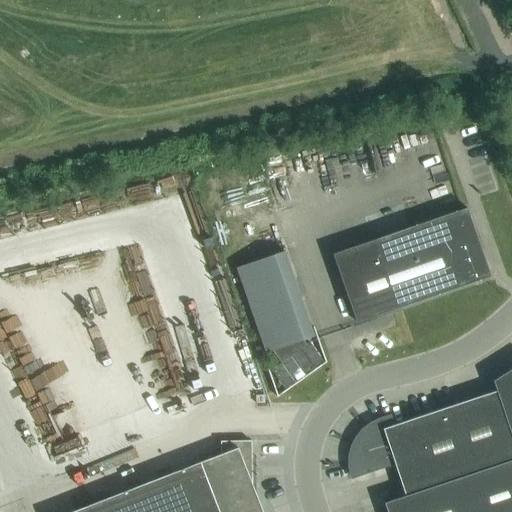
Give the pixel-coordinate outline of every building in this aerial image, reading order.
[(491,278),(467,210),(333,257),(356,325),(491,278)] [(324,364),(310,344),(307,346),(304,342),(315,339),(284,254),(237,270),(267,355),(274,353),(282,365),(272,372),(286,391),(324,364)] [(405,495),(511,458),(511,370),(493,382),(497,393),(393,428),(390,419),(380,422),(372,426),(364,432),(358,440),(353,449),(351,458),(351,468),(353,478),(395,464),(405,495)] [(77,511),(263,511),(253,487),(252,443),(222,443),(223,455),(77,511)] [(511,511),(511,460),(384,503),(387,511),(511,511)]
